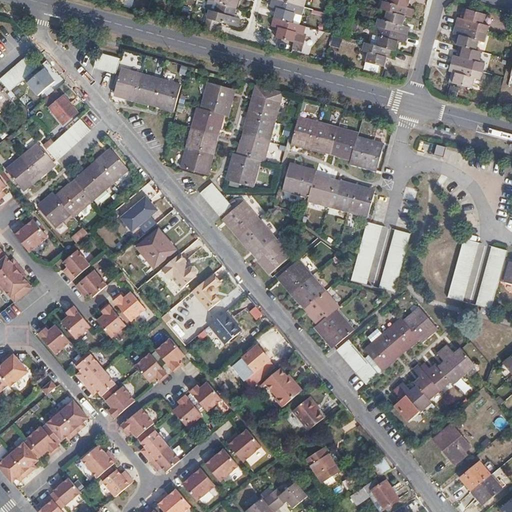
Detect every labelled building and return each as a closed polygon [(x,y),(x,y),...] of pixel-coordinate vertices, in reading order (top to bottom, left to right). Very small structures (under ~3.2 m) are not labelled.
[(302,15),(304,7),(276,0),(272,0),(270,6),(277,8),(274,18),(293,23),(296,13),(302,15)] [(383,1),(380,9),(387,11),(406,16),(412,18),(415,9),(409,7),(410,0),(389,0),(389,2),(383,1)] [(237,8),(218,3),(215,12),(209,10),(204,30),(215,33),(218,21),(239,26),(241,18),(235,17),(237,8)] [(458,17),(455,26),(487,34),(489,25),(484,24),(486,14),(467,9),(465,15),(462,14),(460,17),(458,17)] [(378,18),(375,27),(407,36),(408,35),(410,27),(403,25),(406,16),(387,11),(384,20),(378,18)] [(304,34),(306,27),(293,23),(274,18),(272,26),(278,27),(276,37),(295,42),(298,33),(304,34)] [(487,34),(455,26),(454,33),(456,34),(455,38),(459,39),(457,46),(463,47),(476,51),(479,40),(485,42),(487,34)] [(407,36),(375,27),(373,34),(380,36),(378,46),(396,51),(399,41),(405,43),(407,36)] [(378,46),(364,43),(363,51),(369,52),(366,62),(385,67),(388,57),(394,59),(396,51),(378,46)] [(451,64),(483,72),(485,63),(480,62),(482,53),(476,51),(463,47),(461,53),(458,52),(456,56),(454,55),(451,64)] [(120,59),(98,53),(94,68),(116,74),(120,59)] [(11,91),(38,67),(28,55),(0,78),(0,80),(9,91),(11,90),(11,91)] [(481,80),(483,72),(451,64),(449,71),(452,72),(451,75),(455,76),(453,83),(473,88),(475,78),(481,80)] [(121,69),(115,92),(120,93),(119,96),(149,104),(150,101),(161,104),(160,107),(174,111),(181,86),(121,69)] [(214,84),(209,83),(201,109),(198,108),(182,168),(204,174),(205,168),(209,169),(216,140),(213,139),(216,129),(219,129),(223,115),(227,116),(233,95),(230,94),(231,89),(232,89),(235,80),(217,75),(214,84)] [(0,111),(13,101),(0,85),(0,111)] [(62,97),(56,90),(44,100),(64,124),(77,112),(64,96),(62,97)] [(256,102),(253,101),(245,129),(248,130),(245,141),(242,140),(238,154),(234,154),(228,174),(231,176),(230,181),(252,187),(260,161),(263,161),(279,103),(257,96),(256,102)] [(299,118),(293,140),(298,142),(297,145),(326,153),(327,149),(338,153),(337,156),(351,160),(350,163),(371,169),(372,166),(378,167),(384,145),(357,137),(358,134),(299,118)] [(90,130),(80,119),(49,147),(47,149),(46,149),(57,160),(90,130)] [(27,185),(28,188),(52,169),(50,166),(54,163),(38,143),(6,169),(23,189),(27,185)] [(446,148),(437,145),(434,156),(444,158),(446,148)] [(73,216),(128,169),(113,152),(108,156),(106,153),(79,177),(80,180),(72,188),(70,185),(56,196),(54,193),(42,203),(44,206),(40,210),(55,227),(71,214),(73,216)] [(294,169),(289,167),(283,189),(309,196),(308,200),(368,217),(374,194),(369,193),(370,189),(341,182),(340,185),(328,182),(329,179),(315,175),(316,171),(295,165),(294,169)] [(0,176),(0,200),(2,199),(0,195),(0,194),(9,187),(0,176)] [(79,177),(70,185),(72,188),(80,180),(79,177)] [(220,216),(232,206),(228,201),(212,183),(201,192),(220,216)] [(228,201),(232,206),(236,202),(232,197),(228,201)] [(146,198),(123,217),(133,230),(156,210),(146,198)] [(243,202),(226,217),(229,221),(227,223),(251,251),(253,249),(261,258),(258,260),(270,274),(290,256),(243,202)] [(22,226),(13,233),(17,238),(30,253),(50,237),(36,221),(24,230),(22,226)] [(365,284),(381,226),(367,222),(351,280),(365,284)] [(138,246),(144,253),(152,262),(156,267),(176,250),(159,229),(138,246)] [(410,234),(396,230),(380,288),(394,292),(410,234)] [(478,243),(464,239),(448,297),(462,301),(478,243)] [(507,251),(493,247),(477,305),(491,309),(499,281),(511,284),(511,262),(505,260),(507,251)] [(251,251),(258,260),(261,258),(253,249),(251,251)] [(72,271),(67,275),(69,277),(72,281),(91,266),(78,250),(64,261),(72,271)] [(159,275),(163,278),(167,274),(184,290),(202,272),(181,252),(159,275)] [(152,262),(144,253),(140,256),(148,266),(152,262)] [(4,254),(0,257),(0,284),(21,267),(18,264),(15,261),(12,264),(4,254)] [(284,279),(282,282),(301,304),(304,302),(312,311),(309,313),(318,324),(316,327),(329,342),(331,340),(335,344),(353,330),(336,310),(339,307),(299,260),(281,275),(284,279)] [(21,267),(0,284),(0,294),(0,295),(4,291),(13,303),(32,288),(26,281),(23,277),(26,274),(21,267)] [(95,270),(75,285),(79,289),(81,292),(86,288),(94,297),(108,285),(95,270)] [(210,311),(225,299),(217,289),(224,283),(215,272),(193,292),(210,311)] [(129,280),(137,290),(147,281),(144,278),(138,282),(133,277),(129,280)] [(116,282),(107,286),(112,296),(120,292),(116,282)] [(124,299),(120,295),(116,298),(113,300),(131,322),(146,310),(132,293),(124,299)] [(304,302),(301,304),(309,313),(312,311),(304,302)] [(98,321),(112,338),(127,325),(109,304),(106,306),(104,308),(107,313),(98,321)] [(4,312),(13,319),(18,313),(9,306),(4,312)] [(92,326),(87,321),(86,322),(74,307),(68,312),(72,316),(65,322),(78,338),(92,326)] [(431,330),(435,326),(420,308),(404,322),(402,319),(365,350),(382,370),(396,358),(394,356),(403,348),(405,351),(419,339),(421,342),(433,332),(431,330)] [(226,312),(210,325),(225,343),(239,332),(229,320),(231,318),(226,312)] [(229,320),(239,332),(241,330),(231,318),(229,320)] [(57,354),(71,342),(56,325),(49,331),(45,327),(39,333),(57,354)] [(151,345),(169,366),(176,361),(172,357),(181,349),(166,332),(151,345)] [(349,340),(338,350),(367,384),(379,374),(349,340)] [(270,360),(258,345),(233,366),(246,381),(270,360)] [(421,368),(419,366),(414,370),(420,379),(415,383),(418,386),(411,391),(404,383),(394,391),(401,400),(388,412),(401,428),(431,402),(429,399),(450,382),(452,384),(474,365),(461,349),(455,354),(448,346),(438,354),(445,363),(439,368),(436,365),(431,370),(426,364),(421,368)] [(131,361),(146,379),(156,371),(159,374),(165,370),(146,348),(131,361)] [(394,356),(396,358),(405,351),(403,348),(394,356)] [(85,385),(105,369),(90,352),(76,364),(86,375),(81,380),(85,385)] [(0,373),(11,387),(14,389),(31,374),(15,355),(9,360),(12,363),(0,373)] [(283,366),(263,384),(284,409),(305,390),(283,366)] [(105,398),(119,386),(105,369),(85,385),(91,392),(96,387),(105,398)] [(0,396),(11,387),(0,373),(0,372),(0,396)] [(42,389),(47,395),(57,387),(52,381),(42,389)] [(189,390),(207,412),(222,399),(208,382),(200,389),(196,384),(189,390)] [(225,383),(220,388),(234,404),(239,400),(225,383)] [(114,419),(137,401),(125,386),(122,389),(119,386),(105,398),(115,409),(109,414),(114,419)] [(174,411),(188,429),(203,415),(185,394),(179,399),(183,404),(174,411)] [(293,411),(309,430),(324,418),(315,407),(317,405),(310,397),(293,411)] [(82,430),(85,427),(82,424),(89,419),(74,401),(68,406),(66,404),(59,410),(78,433),(82,430)] [(492,417),(499,412),(494,405),(487,410),(492,417)] [(156,422),(143,408),(121,427),(126,434),(132,429),(141,439),(155,427),(153,425),(156,422)] [(76,435),(78,433),(59,410),(54,414),(56,417),(45,426),(60,443),(70,435),(72,438),(76,435)] [(58,445),(60,443),(45,426),(44,427),(42,425),(28,438),(29,439),(28,440),(41,456),(50,448),(54,453),(56,452),(60,448),(58,445)] [(469,446),(453,426),(435,441),(454,463),(466,453),(464,451),(469,446)] [(169,445),(155,427),(141,439),(141,440),(150,450),(144,455),(150,461),(169,445)] [(230,441),(228,444),(245,464),(262,448),(248,431),(237,441),(234,438),(230,441)] [(41,456),(28,440),(23,445),(20,442),(9,452),(28,475),(32,472),(35,469),(32,466),(40,460),(39,458),(41,456)] [(168,471),(182,459),(170,445),(169,445),(150,461),(154,466),(160,462),(168,471)] [(98,478),(118,461),(113,455),(110,458),(100,446),(84,460),(98,478)] [(340,471),(325,448),(307,460),(322,483),(323,482),(327,487),(335,482),(332,477),(340,471)] [(213,460),(210,457),(207,459),(204,462),(221,483),(239,467),(225,450),(213,460)] [(21,476),(23,479),(26,477),(28,475),(9,452),(8,453),(10,455),(0,462),(0,468),(12,483),(21,476)] [(390,469),(383,458),(371,466),(378,477),(390,469)] [(461,478),(472,491),(491,475),(480,462),(461,478)] [(216,487),(199,467),(195,469),(192,472),(195,475),(184,485),(198,502),(216,487)] [(128,487),(133,482),(128,476),(124,479),(117,471),(103,483),(115,498),(120,494),(128,487)] [(491,475),(472,491),(483,504),(502,488),(491,475)] [(64,508),(81,492),(69,478),(61,486),(57,481),(51,486),(55,491),(52,494),(64,508)] [(375,481),(364,487),(365,489),(370,496),(380,511),(385,509),(372,490),(379,486),(375,481)] [(387,481),(379,486),(372,490),(385,509),(400,500),(387,481)] [(296,482),(272,500),(279,509),(287,502),(293,509),(299,504),(308,497),(296,482)] [(133,493),(128,487),(120,494),(125,500),(133,493)] [(370,496),(365,489),(352,498),(356,505),(370,496)] [(162,511),(185,511),(192,507),(177,490),(164,501),(162,498),(159,500),(155,503),(162,511)] [(65,511),(63,509),(64,508),(52,494),(45,500),(48,504),(39,511),(65,511)] [(264,500),(262,498),(245,511),(274,511),(279,509),(272,500),(269,496),(264,500)] [(511,511),(511,499),(500,510),(502,511),(511,511)]
